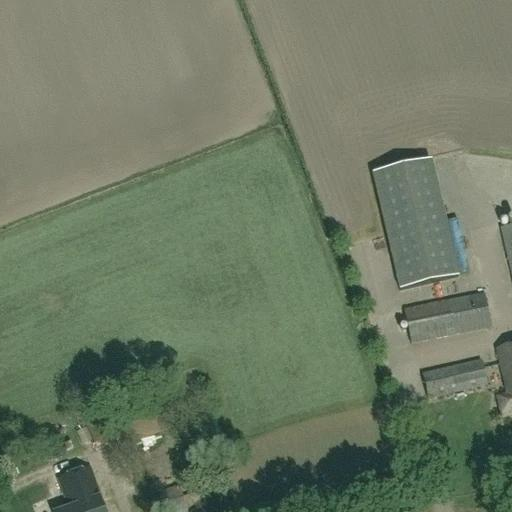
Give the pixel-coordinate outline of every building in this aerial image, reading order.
[(399,292),(458,279),(430,162),(372,176),(399,292)] [(511,227),(501,230),(511,278),(511,227)] [(483,296),(403,312),(410,346),(490,330),(483,296)] [(511,346),(497,350),(507,396),(497,398),(501,416),(511,413),(511,346)] [(481,362),(421,376),(427,401),(487,387),(481,362)] [(114,412),(85,423),(96,450),(124,439),(127,447),(201,416),(189,386),(115,416),(114,412)] [(70,443),(60,447),(63,453),(73,449),(70,443)] [(64,511),(102,511),(99,501),(101,501),(90,469),(57,480),(68,511),(64,511)] [(149,498),(153,511),(178,511),(187,509),(180,487),(149,498)]
